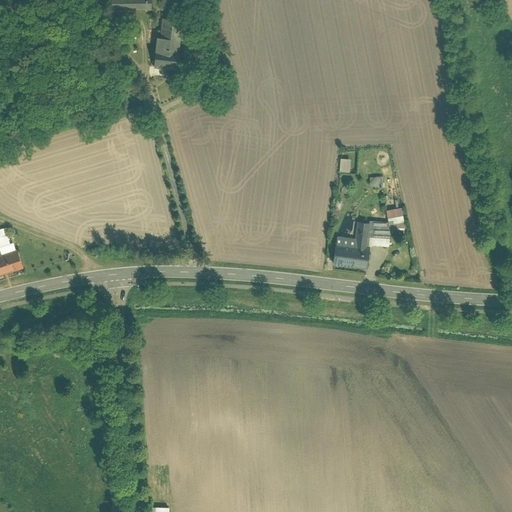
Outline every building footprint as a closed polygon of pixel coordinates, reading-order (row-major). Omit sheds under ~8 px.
[(151,0),(111,0),(111,9),(152,8),(151,0)] [(177,69),(181,22),(163,21),(162,31),(157,31),(154,67),(177,69)] [(351,158),(341,157),(340,172),(350,173),(351,158)] [(381,176),(370,177),(371,188),(382,187),(381,176)] [(387,209),(389,222),(403,219),(400,207),(387,209)] [(370,234),(392,237),(393,223),(389,222),(371,220),(371,222),(370,234)] [(336,235),(332,262),(366,266),(370,234),(371,222),(358,221),(356,238),(336,235)] [(0,274),(24,266),(18,248),(16,248),(14,241),(10,242),(7,233),(0,235),(0,274)]
